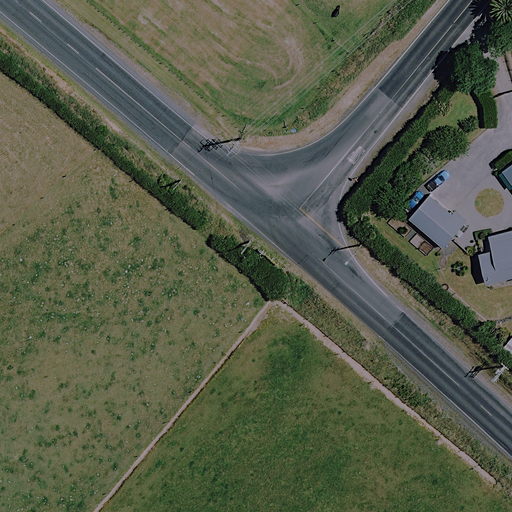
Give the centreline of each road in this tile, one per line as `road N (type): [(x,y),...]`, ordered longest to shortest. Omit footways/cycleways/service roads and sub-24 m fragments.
road 1 (tertiary): [(283,225),(17,0)]
road 2 (tertiary): [(511,432),(283,225)]
road 3 (unclassified): [(283,225),(471,0)]
